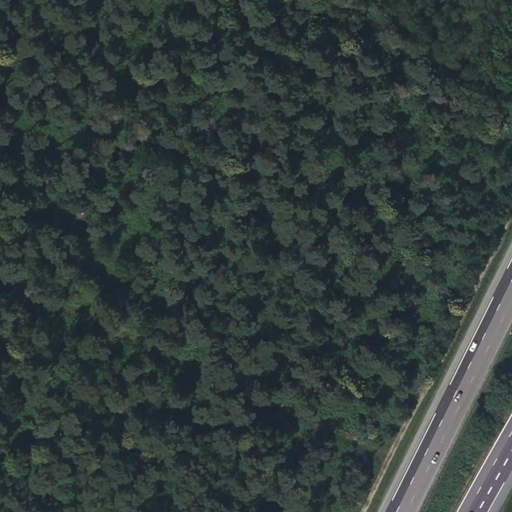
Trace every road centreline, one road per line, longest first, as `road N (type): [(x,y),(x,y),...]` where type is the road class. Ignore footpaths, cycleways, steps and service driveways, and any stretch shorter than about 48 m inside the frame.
road 1 (track): [(359,511),(511,207)]
road 2 (trunk): [(511,283),(397,511)]
